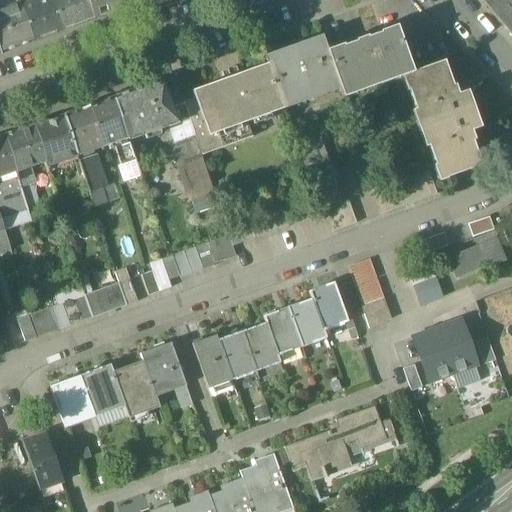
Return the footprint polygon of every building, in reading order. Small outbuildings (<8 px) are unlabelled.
[(0,0),(0,54),(31,43),(18,10),(14,0),(0,0)] [(14,0),(18,10),(45,0),(14,0)] [(48,0),(45,0),(18,10),(31,43),(61,32),(48,0)] [(91,20),(83,0),(48,0),(61,32),(91,20)] [(83,0),(91,20),(143,1),(142,0),(83,0)] [(511,0),(501,0),(484,4),(511,37),(511,0)] [(379,34),(366,39),(366,37),(354,42),(355,43),(342,47),(342,46),(325,52),(339,90),(342,99),(358,93),(356,86),(373,79),(376,87),(378,86),(375,79),(393,72),(395,80),(401,78),(412,74),(395,27),(379,33),(379,34)] [(320,38),(263,58),(266,65),(282,110),(339,90),(325,52),(320,38)] [(412,74),(407,75),(413,90),(407,92),(414,110),(410,112),(411,114),(419,111),(424,128),(473,110),(467,92),(457,95),(454,86),(451,87),(443,63),(412,74)] [(266,65),(191,92),(194,100),(183,104),(194,138),(201,157),(252,138),(247,123),(282,110),(266,65)] [(161,82),(113,99),(127,141),(176,123),(161,82)] [(113,99),(88,108),(101,147),(116,142),(118,148),(114,149),(125,182),(139,177),(127,141),(113,99)] [(88,108),(63,118),(78,164),(88,194),(103,189),(92,157),(88,158),(86,152),(101,147),(88,108)] [(473,110),(424,128),(430,144),(422,146),(423,149),(427,147),(433,167),(439,165),(445,179),(480,167),(471,142),(474,141),(470,132),(480,128),(473,110)] [(63,118),(33,128),(44,163),(47,174),(49,173),(48,168),(58,164),(60,170),(78,164),(63,118)] [(33,128),(3,139),(19,188),(25,187),(20,171),(44,163),(33,128)] [(297,145),(301,156),(323,148),(319,137),(297,145)] [(201,157),(194,138),(175,146),(182,166),(179,167),(191,204),(214,197),(201,157)] [(3,139),(0,139),(0,218),(26,210),(19,188),(3,139)] [(301,156),(305,167),(327,159),(323,148),(301,156)] [(305,167),(309,178),(331,170),(327,159),(305,167)] [(309,178),(313,189),(335,181),(331,170),(309,178)] [(426,200),(437,196),(428,173),(417,177),(426,200)] [(414,204),(426,200),(417,177),(406,181),(414,204)] [(313,189),(317,200),(339,192),(335,181),(313,189)] [(403,208),(414,204),(406,181),(395,185),(403,208)] [(380,217),(403,208),(395,185),(372,194),(380,217)] [(317,200),(321,211),(325,210),(344,203),(339,192),(317,200)] [(321,216),(314,195),(302,199),(310,220),(321,216)] [(310,220),(302,199),(291,203),(299,224),(310,220)] [(344,203),(325,210),(334,233),(356,225),(347,202),(344,203)] [(299,224),(291,203),(280,207),(288,228),(299,224)] [(288,228),(280,207),(269,211),(276,232),(288,228)] [(276,232),(269,211),(258,215),(265,236),(276,232)] [(265,236),(258,215),(246,219),(254,240),(265,236)] [(473,238),(494,230),(489,217),(468,224),(473,238)] [(254,240),(246,219),(235,223),(243,244),(254,240)] [(0,251),(8,248),(0,220),(0,251)] [(243,244),(235,223),(224,227),(228,237),(232,248),(243,244)] [(228,237),(217,241),(224,262),(235,258),(232,248),(228,237)] [(493,239),(480,245),(480,247),(448,261),(455,279),(488,265),(489,267),(503,261),(493,239)] [(217,241),(206,245),(213,266),(224,262),(217,241)] [(213,266),(206,245),(194,249),(202,271),(214,267),(213,266)] [(194,249),(183,253),(191,276),(202,271),(194,249)] [(183,253),(172,257),(179,278),(180,280),(191,276),(183,253)] [(172,257),(160,261),(163,269),(168,282),(179,278),(172,257)] [(369,261),(346,269),(350,279),(372,271),(369,261)] [(163,269),(152,273),(159,294),(160,295),(171,291),(168,282),(163,269)] [(372,271),(350,279),(353,289),(376,281),(372,271)] [(152,273),(141,277),(148,298),(159,294),(152,273)] [(435,280),(412,288),(416,297),(438,289),(435,280)] [(137,303),(129,281),(118,285),(126,307),(137,303)] [(376,281),(353,289),(357,299),(380,291),(376,281)] [(333,284),(308,293),(311,300),(322,332),(347,323),(333,284)] [(118,285),(106,289),(114,311),(126,307),(118,285)] [(106,289),(95,293),(103,315),(114,311),(106,289)] [(438,289),(416,297),(420,308),(442,299),(438,289)] [(380,291),(357,299),(360,309),(383,301),(380,291)] [(95,293),(84,297),(84,298),(92,319),(103,315),(95,293)] [(84,298),(73,302),(81,323),(92,319),(84,298)] [(311,300),(287,309),(301,348),(325,339),(322,332),(311,300)] [(383,301),(360,309),(364,319),(387,311),(383,301)] [(50,309),(39,313),(47,336),(58,332),(50,309)] [(287,309),(263,318),(265,324),(277,357),(301,348),(287,309)] [(387,311),(364,319),(368,330),(390,321),(387,311)] [(39,313),(27,317),(36,340),(47,336),(39,313)] [(27,317),(16,321),(24,344),(36,340),(27,317)] [(16,321),(5,325),(13,348),(24,344),(16,321)] [(460,321),(436,330),(452,375),(476,367),(460,321)] [(265,324),(241,333),(255,373),(279,365),(277,357),(265,324)] [(436,330),(411,339),(427,384),(452,375),(436,330)] [(241,333),(217,342),(231,382),(255,373),(241,333)] [(215,336),(191,345),(207,390),(231,382),(217,342),(215,336)] [(487,340),(476,343),(484,366),(495,362),(487,340)] [(169,344),(139,355),(142,363),(155,398),(173,391),(175,395),(186,391),(169,344)] [(142,363),(112,374),(124,408),(128,419),(158,408),(155,398),(142,363)] [(109,366),(79,377),(94,419),(94,418),(124,408),(112,374),(109,366)] [(413,366),(402,370),(409,390),(410,393),(422,389),(413,366)] [(79,377),(49,388),(64,429),(94,419),(79,377)] [(338,429),(283,448),(290,468),(303,463),(309,478),(321,474),(322,475),(326,473),(325,472),(350,463),(344,446),(356,441),(359,450),(394,438),(388,421),(380,424),(374,408),(335,421),(338,429)] [(61,481),(45,436),(22,444),(38,489),(61,481)] [(273,456),(259,461),(261,466),(240,474),(242,480),(253,511),(273,511),(291,504),(273,456)] [(230,490),(208,498),(213,511),(253,511),(242,480),(228,485),(230,490)] [(207,493),(193,498),(194,503),(173,510),(173,511),(213,511),(208,498),(207,493)]
